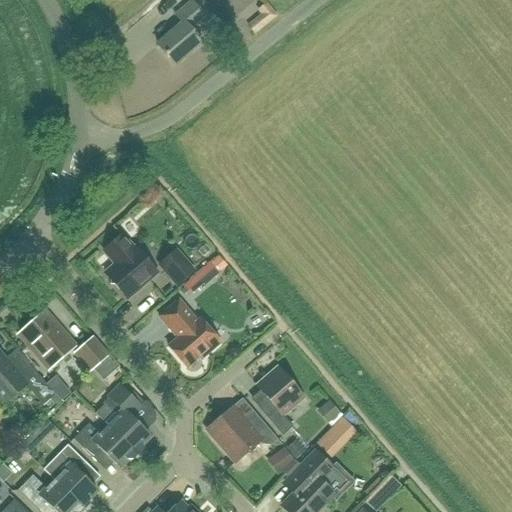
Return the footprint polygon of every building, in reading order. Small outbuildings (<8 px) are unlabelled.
[(191,32),(206,19),(191,2),(174,16),(181,24),(156,46),(173,66),(200,42),(191,32)] [(126,300),(156,274),(134,248),(133,250),(121,236),(103,252),(114,266),(104,275),(109,281),(109,285),(113,286),(126,300)] [(158,265),(176,286),(193,272),(175,251),(158,265)] [(217,262),(192,274),(199,288),(224,276),(217,262)] [(167,348),(186,369),(198,358),(200,360),(219,344),(199,320),(196,323),(178,301),(158,318),(177,339),(167,348)] [(44,313),(18,335),(48,370),(74,348),(44,313)] [(74,353),(90,371),(106,357),(91,339),(74,353)] [(28,366),(17,376),(0,356),(0,400),(3,404),(24,386),(42,407),(54,396),(28,366)] [(302,399),(277,369),(256,387),(275,410),(265,418),(281,437),(292,428),(282,416),(302,399)] [(95,415),(107,427),(137,456),(141,451),(141,445),(149,437),(129,418),(140,408),(119,387),(102,405),(103,406),(95,415)] [(335,404),(325,409),(331,424),(342,419),(335,404)] [(276,441),(253,414),(242,423),(230,409),(206,430),(235,463),(258,443),(260,446),(269,447),(276,441)] [(345,422),(321,444),(334,458),(359,436),(345,422)] [(132,461),(137,456),(107,427),(98,435),(87,425),(72,440),(90,458),(99,450),(118,469),(126,461),(132,461)] [(62,473),(54,481),(83,510),(88,506),(88,500),(96,492),(76,472),(85,464),(66,446),(51,462),(62,473)] [(293,464),(283,449),(265,462),(276,477),(293,464)] [(294,494),(281,508),(285,511),(317,511),(333,496),(320,484),(333,471),(315,453),(284,484),(294,494)] [(81,511),(83,510),(54,481),(45,490),(31,476),(16,492),(36,511),(37,511),(45,504),(53,511),(81,511)] [(375,511),(400,488),(389,478),(364,503),(372,511),(375,511)] [(25,511),(13,501),(1,511),(25,511)]
